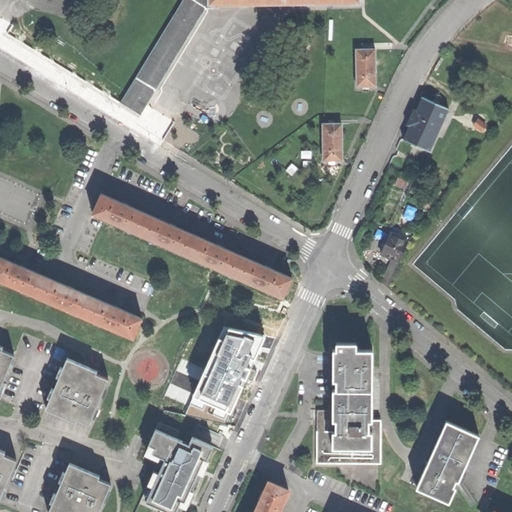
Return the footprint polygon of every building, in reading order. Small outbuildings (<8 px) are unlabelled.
[(302,0),(180,0),(134,76),(154,87),(203,7),(217,6),(217,2),(302,0)] [(364,83),(374,83),(373,46),(364,46),(355,46),(355,83),(364,83)] [(154,87),(134,76),(119,101),(139,112),(140,109),(154,87)] [(437,120),(440,121),(446,107),(421,95),(415,108),(412,107),(409,114),(406,122),(408,123),(402,137),(427,148),(434,134),(431,132),(437,120)] [(440,121),(437,120),(431,132),(434,134),(440,121)] [(330,158),(340,157),(340,121),(330,121),(321,121),(322,158),(330,158)] [(138,231),(147,212),(126,203),(127,202),(123,201),(120,199),(119,200),(104,192),(94,212),(106,217),(138,231)] [(194,233),(174,224),(174,223),(171,221),(168,220),(167,221),(147,212),(138,231),(185,252),(194,233)] [(215,241),(214,242),(194,233),(185,252),(233,273),(242,254),(221,245),(221,244),(218,242),(215,241)] [(392,258),(385,276),(387,277),(383,283),(389,288),(392,279),(400,261),(408,242),(390,234),(381,253),(386,255),(392,258)] [(262,262),(262,263),(242,254),(233,273),(285,296),(293,276),(275,269),(269,266),(269,265),(266,263),(262,262)] [(0,279),(35,295),(44,275),(24,266),(24,265),(21,264),(18,262),(18,263),(0,255),(0,279)] [(35,295),(83,315),(91,296),(71,287),(72,286),(68,285),(65,283),(65,284),(44,275),(35,295)] [(112,305),(91,296),(83,315),(135,338),(143,319),(119,308),(119,307),(116,305),(113,304),(112,305)] [(212,323),(203,357),(216,360),(224,326),(212,323)] [(243,348),(239,357),(254,364),(256,365),(258,365),(259,364),(260,362),(260,360),(263,353),(260,352),(262,348),(264,344),(245,335),(239,347),(243,348)] [(314,445),(313,460),(376,460),(377,418),(365,418),(365,407),(369,407),(369,396),(366,396),(366,378),(369,378),(370,357),(367,357),(367,347),(353,347),(353,339),(334,339),(333,356),(331,356),(331,367),(333,367),(333,396),(330,396),(330,399),(330,403),(333,403),(333,407),(333,417),(333,429),(321,429),(314,429),(314,445)] [(0,395),(17,354),(3,348),(4,346),(0,343),(0,395)] [(69,357),(49,409),(78,421),(79,419),(91,424),(110,377),(98,372),(99,369),(91,366),(80,362),(69,357)] [(217,375),(235,379),(236,377),(238,373),(218,368),(217,375)] [(256,376),(238,373),(236,377),(252,385),(256,376)] [(228,395),(245,402),(248,394),(252,385),(236,377),(235,379),(228,395)] [(314,407),(314,429),(321,429),(321,417),(333,417),(333,407),(314,407)] [(167,410),(162,421),(182,431),(179,437),(192,443),(195,436),(203,417),(167,410)] [(445,418),(415,484),(448,499),(455,484),(452,483),(454,480),(455,476),(457,478),(478,432),(445,418)] [(182,431),(162,421),(148,449),(167,458),(148,501),(172,511),(176,511),(189,485),(193,487),(203,463),(206,457),(209,459),(215,445),(195,436),(192,443),(179,437),(182,431)] [(0,502),(1,503),(20,459),(6,453),(7,450),(0,447),(0,502)] [(167,458),(148,449),(144,457),(158,463),(136,511),(181,511),(185,503),(193,487),(189,485),(176,511),(172,511),(148,501),(167,458)] [(302,470),(306,465),(294,455),(290,461),(302,470)] [(70,466),(51,511),(102,511),(114,482),(100,476),(101,474),(72,462),(70,466)] [(252,511),(277,511),(278,511),(276,510),(286,487),(267,479),(252,511)]
